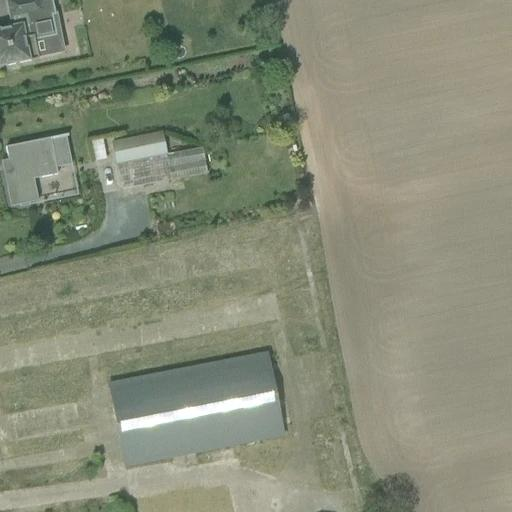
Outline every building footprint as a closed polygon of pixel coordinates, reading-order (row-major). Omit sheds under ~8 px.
[(56,37),(51,17),(54,16),(50,0),(17,0),(5,2),(9,20),(12,19),(14,29),(0,31),(0,66),(6,65),(6,67),(37,61),(34,42),(56,37)] [(206,175),(201,149),(164,157),(159,134),(111,144),(115,167),(120,192),(206,175)] [(18,206),(19,209),(29,207),(28,204),(37,203),(33,181),(56,176),(55,169),(70,166),(64,138),(67,138),(66,136),(5,149),(9,171),(2,172),(10,208),(18,206)] [(108,385),(124,468),(282,437),(266,354),(108,385)] [(208,511),(204,491),(151,501),(132,505),(132,511),(208,511)]
